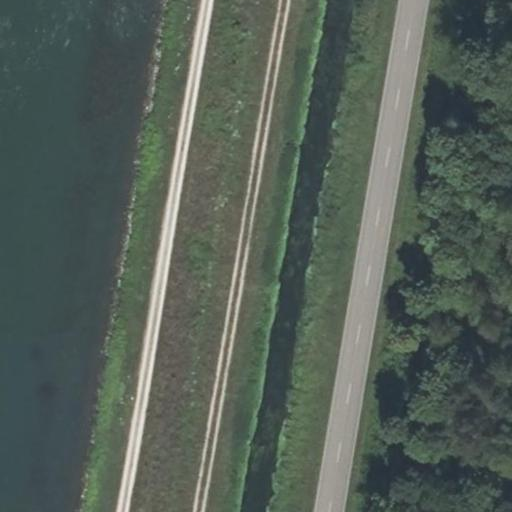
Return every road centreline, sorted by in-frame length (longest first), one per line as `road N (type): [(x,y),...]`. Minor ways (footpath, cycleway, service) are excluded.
road 1 (track): [(207,0),(119,511)]
road 2 (track): [(285,0),(198,511)]
road 3 (tertiary): [(416,0),(333,511)]
